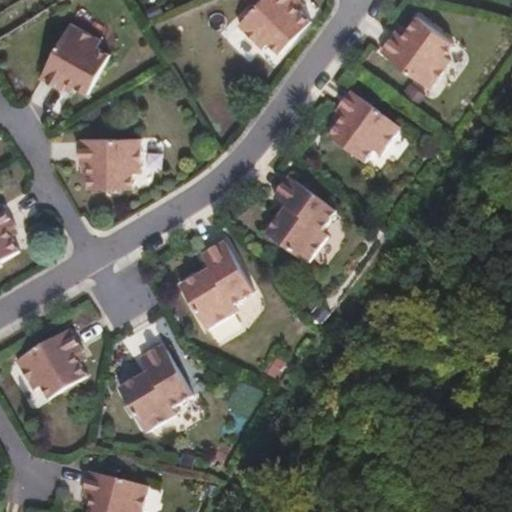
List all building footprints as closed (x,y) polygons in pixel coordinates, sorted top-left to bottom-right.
[(312,26),(300,15),(295,9),(300,4),(302,2),(299,0),(268,0),(240,28),(265,53),(270,47),(282,58),(312,26)] [(295,9),(300,15),(305,10),(300,4),(295,9)] [(399,34),(384,54),(434,91),(455,62),(449,58),(457,46),(421,19),(411,32),(407,39),(401,35),(399,34)] [(64,91),(65,89),(69,82),(77,87),(91,95),(113,55),(98,47),(102,40),(74,24),(43,78),(64,91)] [(405,28),(401,35),(407,39),(411,32),(405,28)] [(69,82),(65,89),(73,93),(77,87),(69,82)] [(339,116),(341,117),(347,121),(342,127),(333,141),(368,167),(377,154),(384,159),(404,131),(355,95),(339,116)] [(341,117),(337,123),(342,127),(347,121),(341,117)] [(96,166),(96,175),(96,190),(140,189),(140,173),(148,172),(147,138),(85,139),(85,166),(87,166),(96,166)] [(96,166),(87,166),(87,175),(96,175),(96,166)] [(286,215),(271,237),(312,267),(332,240),(326,235),(340,214),(292,179),(277,200),(294,211),(290,218),(286,215)] [(19,229),(6,206),(0,209),(0,268),(24,255),(15,240),(11,233),(17,230),(19,229)] [(11,233),(15,240),(20,236),(17,230),(11,233)] [(204,275),(184,287),(210,332),(239,315),(235,307),(256,294),(227,242),(205,255),(215,274),(206,279),(204,275)] [(83,366),(79,359),(85,355),(88,354),(74,331),(20,362),(38,392),(45,388),(54,403),(92,380),(83,366)] [(144,378),(122,392),(147,436),(179,418),(175,412),(196,399),(166,347),(144,359),(155,378),(147,383),(144,378)] [(89,362),(85,355),(79,359),(83,366),(89,362)] [(89,499),(96,501),(93,509),(92,511),(146,511),(152,488),(93,472),(87,498),(89,499)] [(96,501),(89,499),(87,507),(93,509),(96,501)]
